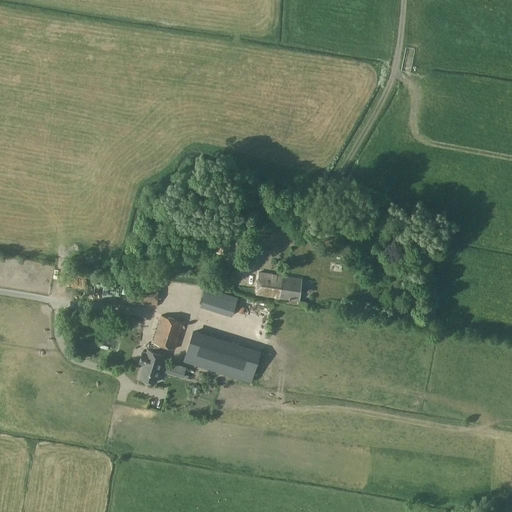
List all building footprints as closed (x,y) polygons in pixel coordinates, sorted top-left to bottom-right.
[(286,216),(259,227),(268,249),(294,238),(286,216)] [(374,234),(375,223),(332,217),(330,228),(374,234)] [(229,254),(231,235),(218,234),(216,252),(229,254)] [(298,301),(301,278),(299,278),(288,276),(258,272),(255,290),(255,295),(276,298),(276,299),(298,301)] [(128,284),(127,284),(128,307),(158,306),(157,283),(155,283),(128,284)] [(225,295),(220,311),(231,314),(236,299),(225,295)] [(183,322),(161,315),(153,343),(154,343),(152,350),(147,349),(146,352),(142,351),(138,364),(142,365),(138,378),(156,384),(165,354),(158,352),(160,345),(175,349),(183,322)] [(183,378),(186,367),(168,362),(165,372),(183,378)]
